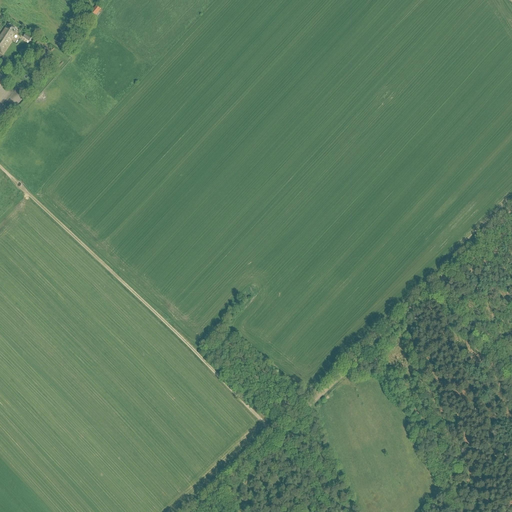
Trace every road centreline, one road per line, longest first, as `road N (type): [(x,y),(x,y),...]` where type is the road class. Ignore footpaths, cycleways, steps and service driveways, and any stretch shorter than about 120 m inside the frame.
road 1 (track): [(193,511),(511,212)]
road 2 (track): [(274,436),(0,166)]
